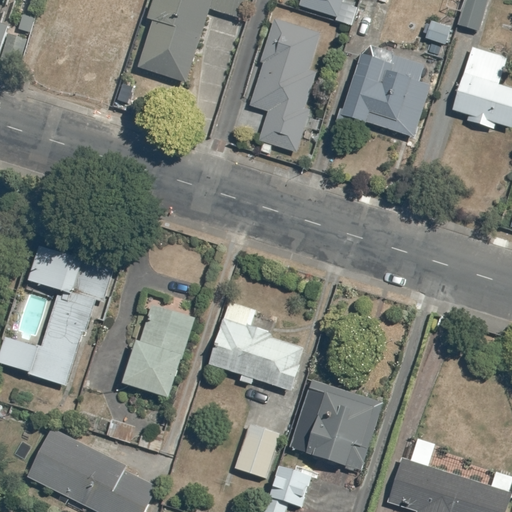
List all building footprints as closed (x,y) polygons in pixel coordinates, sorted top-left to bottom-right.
[(137,0),(52,0),(49,11),(127,35),(137,0)] [(157,0),(151,21),(155,22),(141,70),(188,83),(209,10),(242,19),(247,0),(157,0)] [(303,0),(302,9),(341,18),(345,0),(303,0)] [(490,0),(463,0),(455,24),(480,32),(490,0)] [(24,19),(19,35),(5,31),(7,24),(0,22),(0,61),(7,63),(24,69),(37,23),(24,19)] [(322,32),(273,21),(253,107),(270,111),(263,144),(302,153),(319,76),(312,75),(322,32)] [(496,130),(498,123),(511,127),(511,88),(501,86),(509,58),(474,48),(456,110),(472,115),(470,122),(496,130)] [(378,50),(375,58),(365,55),(346,117),(415,138),(436,68),(378,50)] [(0,364),(68,387),(91,319),(96,304),(103,306),(115,271),(109,269),(40,246),(28,281),(58,291),(53,307),(46,305),(40,322),(49,324),(41,349),(7,338),(0,359),(0,364)] [(258,310),(232,303),(213,368),(295,392),(307,349),(272,339),(273,334),(253,329),(258,310)] [(197,318),(153,306),(130,387),(175,400),(197,318)] [(383,404),(315,382),(294,450),(362,471),(383,404)] [(137,429),(109,421),(105,436),(133,444),(137,429)] [(282,432),(250,422),(236,469),(267,479),(282,432)] [(125,466),(52,430),(28,478),(96,511),(145,511),(158,488),(123,471),(125,466)] [(428,468),(435,444),(420,439),(412,463),(405,461),(391,504),(416,511),(510,511),(511,509),(511,476),(498,472),(493,488),(428,468)] [(316,474),(281,464),(266,511),(286,511),(289,504),(305,509),(316,474)]
